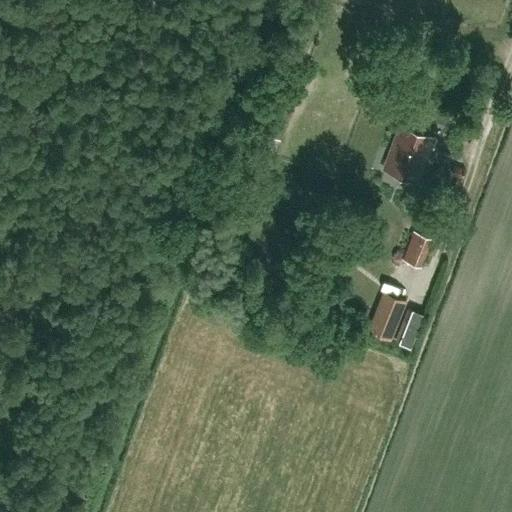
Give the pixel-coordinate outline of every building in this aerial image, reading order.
[(287,90),(273,85),(258,132),(272,137),(287,90)] [(418,180),(434,135),(400,123),(384,168),(418,180)] [(465,170),(454,166),(451,174),(462,177),(465,170)] [(421,264),(432,236),(412,229),(402,257),(421,264)] [(390,339),(407,298),(382,288),(367,329),(390,339)]
